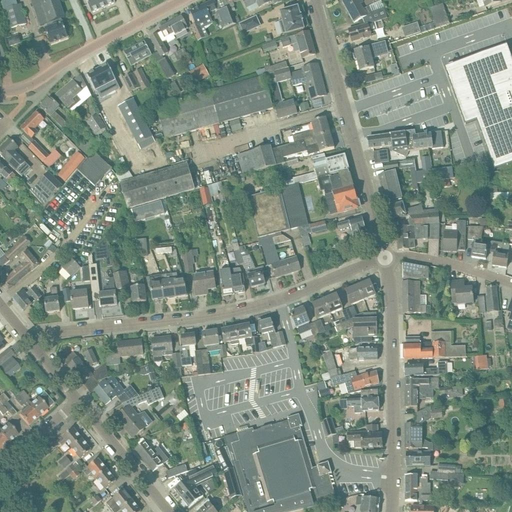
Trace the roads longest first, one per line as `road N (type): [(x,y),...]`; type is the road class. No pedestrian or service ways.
road 1 (residential): [(29,341),(227,312),(385,257)]
road 2 (unclassified): [(385,257),(313,0)]
road 3 (unclassified): [(391,511),(392,298),(385,257)]
road 4 (unclassified): [(0,92),(35,82),(182,0)]
road 5 (unknown): [(344,109),(198,158)]
road 6 (residential): [(168,511),(77,400)]
road 7 (residential): [(385,257),(419,257),(511,283)]
